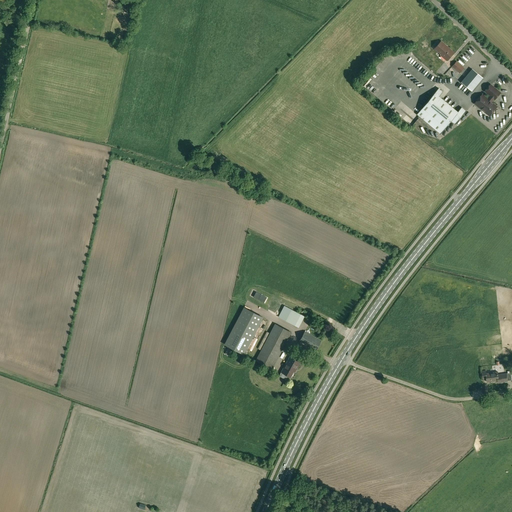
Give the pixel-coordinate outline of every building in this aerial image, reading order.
[(132,1),(128,0),(124,0),(122,12),(129,13),(132,1)] [(453,52),(441,41),(435,49),(441,55),(446,60),(453,52)] [(463,68),(456,62),(452,66),(459,73),(463,68)] [(472,91),(483,78),(472,69),(461,82),(472,91)] [(495,111),(494,109),(497,106),(491,101),(493,98),(494,99),(500,92),(490,84),(485,91),(490,96),(488,99),(482,94),(474,103),(489,116),(492,113),(493,113),(495,111)] [(438,88),(417,115),(440,134),(451,121),(455,124),(466,111),(461,107),(458,112),(438,96),(442,92),(438,88)] [(267,190),(257,186),(255,190),(264,195),(267,190)] [(267,297),(256,292),(253,297),(264,303),(267,297)] [(224,344),(243,354),(262,317),(243,307),(224,344)] [(304,316),(291,309),(285,320),(298,327),(304,316)] [(256,361),(272,369),(291,332),(275,324),(256,361)] [(299,341),(316,350),(321,340),(305,331),(299,341)] [(290,357),(287,362),(279,376),(286,379),(288,376),(290,377),(291,376),(292,376),(293,374),(292,373),(295,369),(296,369),(300,362),(290,357)] [(487,378),(487,382),(498,381),(498,383),(508,381),(507,374),(498,375),(498,372),(486,374),(486,371),(482,372),(483,378),(487,378)]
